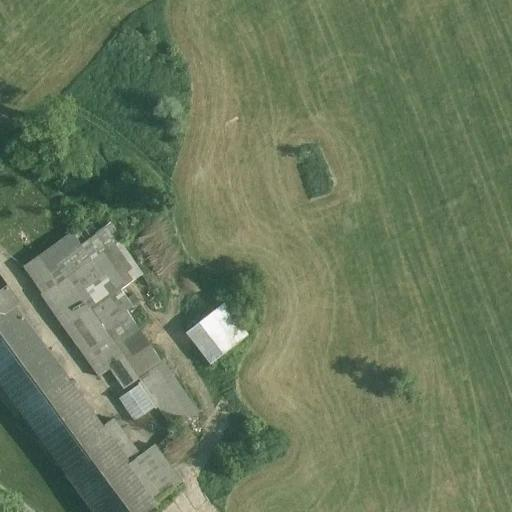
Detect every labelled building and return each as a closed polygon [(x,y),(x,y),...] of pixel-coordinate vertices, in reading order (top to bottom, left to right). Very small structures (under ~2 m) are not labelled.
[(126,392),(142,381),(177,433),(203,414),(116,294),(142,275),(107,227),(80,246),(73,237),(26,270),(103,376),(111,371),(126,392)] [(0,278),(0,317),(13,308),(1,291),(7,288),(0,278)] [(230,303),(185,337),(210,368),(254,334),(230,303)] [(70,386),(13,308),(0,317),(0,382),(26,418),(70,386)] [(70,386),(26,418),(94,511),(149,511),(158,506),(156,504),(130,468),(100,427),(70,386)] [(111,419),(100,427),(130,468),(141,460),(111,419)] [(156,449),(141,460),(158,484),(174,472),(156,449)] [(158,484),(141,460),(130,468),(156,504),(183,484),(174,472),(158,484)]
